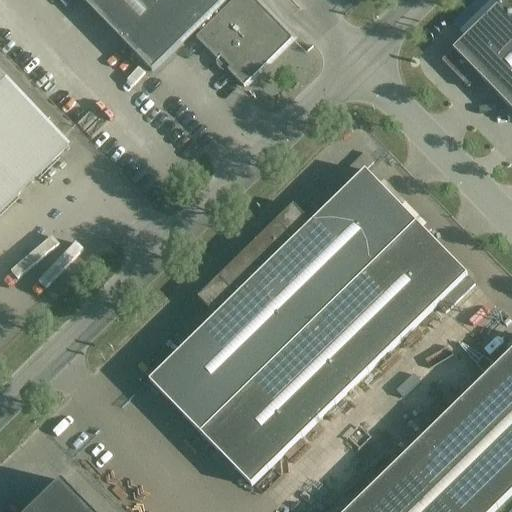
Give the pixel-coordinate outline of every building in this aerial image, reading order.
[(225,2),(223,0),(81,0),(152,73),(197,29),(201,34),(196,39),(244,88),(292,40),(253,0),(235,0),(226,9),(222,5),(225,2)] [(511,0),(505,0),(466,39),(442,62),(464,85),(475,74),(511,111),(511,0)] [(0,212),(66,148),(0,80),(0,212)] [(252,487),(467,277),(365,172),(312,225),(294,206),(198,300),(216,318),(150,383),(201,436),(252,487)] [(493,511),(511,494),(511,353),(349,511),(493,511)] [(91,511),(62,482),(30,511),(91,511)]
